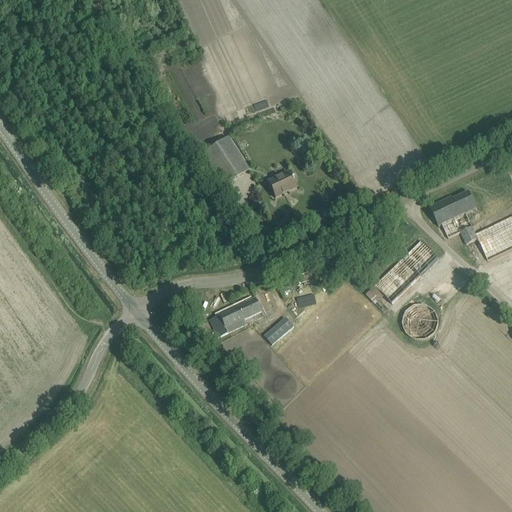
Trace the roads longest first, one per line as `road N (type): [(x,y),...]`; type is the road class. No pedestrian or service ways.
road 1 (unclassified): [(137,312),(167,288),(236,279),(404,203)]
road 2 (unclassified): [(321,511),(137,312)]
road 3 (unclassified): [(137,312),(86,257),(0,132)]
road 4 (unclassified): [(0,472),(73,403),(99,348),(137,312)]
road 5 (unclassified): [(404,203),(511,309)]
